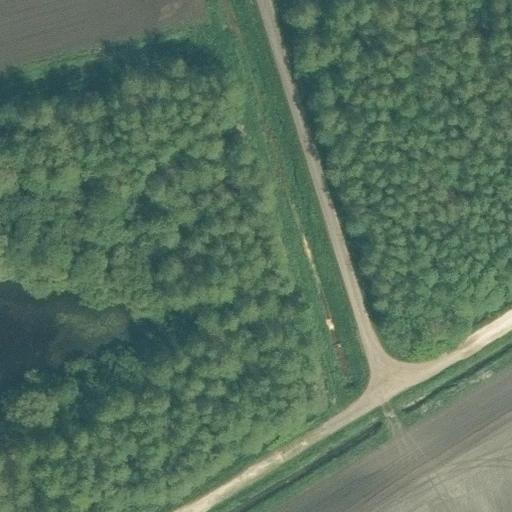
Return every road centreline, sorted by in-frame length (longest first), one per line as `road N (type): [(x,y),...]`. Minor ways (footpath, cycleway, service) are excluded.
road 1 (unclassified): [(386,392),(265,0)]
road 2 (track): [(190,511),(511,317)]
